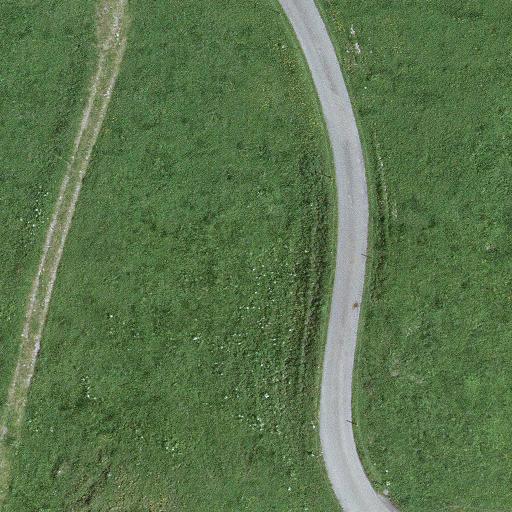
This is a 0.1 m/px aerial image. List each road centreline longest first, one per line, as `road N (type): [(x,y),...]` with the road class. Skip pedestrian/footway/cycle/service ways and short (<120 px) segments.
road 1 (unclassified): [(365,511),(338,425),(352,176),(322,55),(297,0)]
road 2 (track): [(114,0),(100,98),(68,191),(0,468)]
